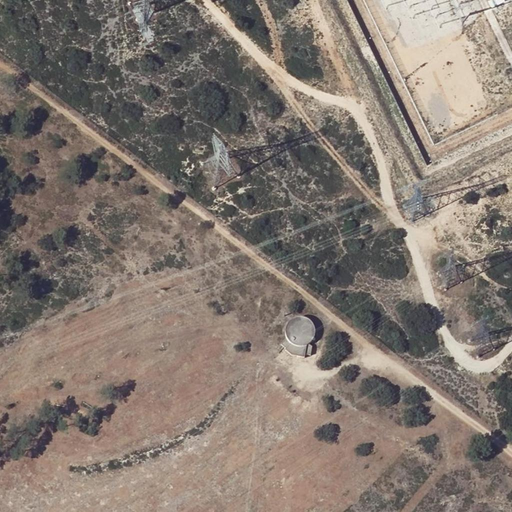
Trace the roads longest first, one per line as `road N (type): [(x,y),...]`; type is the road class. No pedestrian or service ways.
road 1 (track): [(511,449),(0,57)]
road 2 (track): [(511,341),(495,362),(464,360),(441,336),(417,255),(385,202),(394,152),(390,118),(370,104),(293,83),(207,0)]
